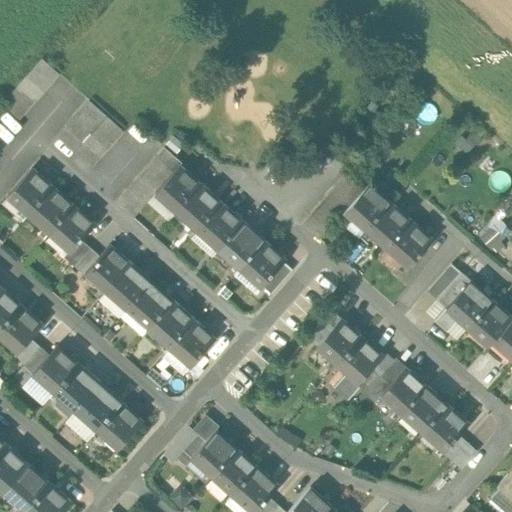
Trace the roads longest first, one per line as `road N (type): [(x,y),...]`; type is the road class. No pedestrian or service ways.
road 1 (residential): [(511,436),(448,511),(285,455),(213,391)]
road 2 (residential): [(0,185),(35,143),(260,338)]
road 3 (residential): [(178,416),(0,255)]
road 4 (residential): [(394,317),(511,422)]
road 5 (residential): [(0,404),(108,498)]
